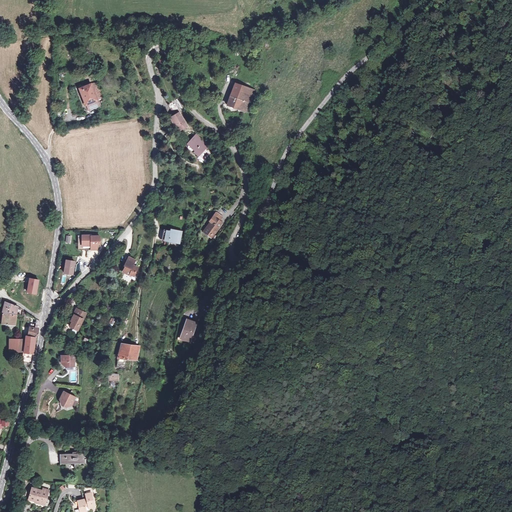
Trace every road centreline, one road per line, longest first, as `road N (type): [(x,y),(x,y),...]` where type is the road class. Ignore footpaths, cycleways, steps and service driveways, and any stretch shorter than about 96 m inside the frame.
road 1 (residential): [(59,301),(128,232),(154,189),(157,91),(146,54),(154,48),(172,56),(183,95),(235,151),(246,199),(232,255),(245,252)]
road 2 (residential): [(420,0),(287,150),(245,252)]
road 3 (tertiary): [(48,294),(60,220),(54,180),(41,151),(0,103)]
road 4 (track): [(157,91),(145,88),(112,34),(0,40)]
road 5 (tertiary): [(0,488),(45,310)]
